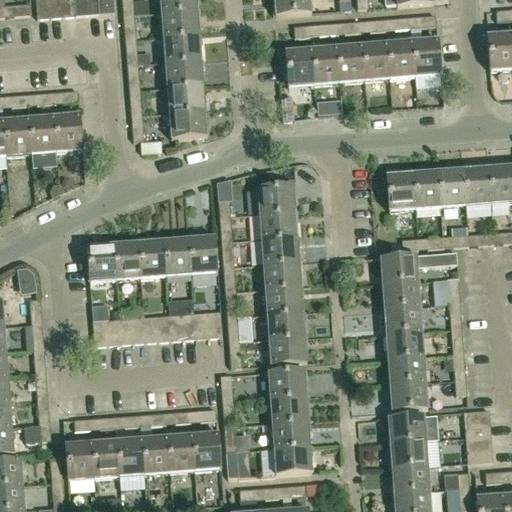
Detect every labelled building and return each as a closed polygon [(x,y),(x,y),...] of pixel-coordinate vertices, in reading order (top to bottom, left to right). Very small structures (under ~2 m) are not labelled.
[(48,0),(35,0),(37,23),(51,22),(48,0)] [(48,0),(51,22),(63,21),(61,0),(48,0)] [(61,0),(63,21),(76,20),(74,0),(61,0)] [(88,0),(74,0),(76,20),(90,19),(88,0)] [(114,17),(113,0),(96,0),(98,18),(114,17)] [(199,14),(196,14),(195,0),(159,0),(161,17),(199,14)] [(308,0),(272,0),(273,9),(271,9),(271,19),(274,19),(274,20),(310,17),(310,16),(309,16),(308,0)] [(368,12),(366,0),(355,0),(357,13),(368,12)] [(396,0),(397,9),(396,9),(397,11),(433,8),(433,6),(432,6),(431,0),(396,0)] [(134,20),(134,19),(132,4),(121,4),(123,20),(134,20)] [(14,20),(30,19),(29,8),(13,9),(14,20)] [(496,26),(511,24),(511,13),(495,15),(496,26)] [(200,24),(199,14),(161,17),(163,42),(201,39),(198,39),(197,24),(200,24)] [(419,21),(419,32),(435,30),(434,19),(419,21)] [(393,23),(394,34),(410,32),(409,21),(393,23)] [(368,25),(369,36),(385,34),(384,23),(368,25)] [(229,32),(229,25),(205,26),(206,36),(217,36),(217,32),(229,32)] [(344,38),(360,36),(359,25),(343,27),(344,38)] [(318,29),(319,40),(335,38),(334,27),(318,29)] [(136,45),(136,44),(134,29),(123,30),(125,46),(136,45)] [(293,31),(293,32),(294,42),(310,40),(309,29),(293,31)] [(491,75),(511,73),(511,37),(497,39),(497,36),(487,37),(487,39),(486,39),(489,76),(491,76),(491,75)] [(165,67),(203,64),(200,64),(199,49),(202,49),(201,39),(163,42),(165,67)] [(440,79),(437,43),(436,43),(436,44),(421,45),(421,42),(411,43),(414,81),(439,79),(439,80),(440,79)] [(389,83),(414,81),(411,43),(411,46),(396,47),(396,44),(386,45),(389,83)] [(389,83),(386,45),(386,48),(371,49),(371,46),(361,47),(364,85),(389,83)] [(339,87),(364,85),(361,47),(361,50),(346,51),(345,48),(336,49),(339,87)] [(339,87),(336,49),(335,49),(336,52),(320,53),(320,50),(311,51),(314,89),(339,87)] [(289,91),(314,89),(311,51),(310,51),(310,54),(295,55),(295,52),(285,53),(285,55),(285,56),(287,92),(289,92),(289,91)] [(138,70),(138,69),(136,54),(125,55),(127,71),(138,70)] [(204,74),(203,64),(165,67),(167,92),(205,89),(202,89),(201,74),(204,74)] [(140,95),(138,79),(127,80),(129,96),(140,95)] [(167,92),(169,118),(207,115),(207,114),(204,114),(203,99),(206,99),(205,89),(167,92)] [(154,110),(167,110),(167,93),(153,94),(154,110)] [(78,106),(77,95),(61,96),(62,107),(78,106)] [(37,109),(52,108),(53,108),(52,97),(36,98),(37,109)] [(11,100),(12,111),(27,110),(27,99),(11,100)] [(142,120),(140,104),(129,105),(131,121),(142,120)] [(208,124),(207,115),(169,118),(171,142),(171,144),(207,141),(207,140),(206,140),(205,124),(208,124)] [(53,119),(56,156),(81,154),(81,155),(82,155),(79,119),(78,119),(63,120),(63,118),(53,119)] [(169,136),(168,118),(149,119),(150,137),(169,136)] [(31,158),(56,156),(53,119),(53,121),(38,122),(38,120),(28,121),(31,158)] [(12,122),(3,123),(6,161),(31,158),(28,121),(28,123),(13,124),(12,122)] [(132,146),(134,146),(144,145),(142,129),(131,130),(132,146)] [(145,146),(146,158),(166,157),(165,145),(145,146)] [(497,169),(487,170),(490,208),(511,206),(511,170),(497,172),(497,169)] [(490,208),(487,170),(487,173),(472,174),(472,171),(462,172),(465,210),(490,208)] [(447,173),(437,174),(440,212),(465,210),(462,172),(462,175),(447,176),(447,173)] [(422,175),(412,176),(415,213),(440,212),(437,174),(437,176),(422,178),(422,175)] [(415,213),(412,176),(412,178),(397,179),(397,177),(387,177),(387,180),(386,180),(389,216),(390,216),(390,215),(415,213)] [(297,215),(294,216),(293,200),(296,200),(295,190),(293,190),(282,191),(257,192),(257,194),(259,218),(297,216),(297,215)] [(219,222),(220,222),(230,221),(229,205),(218,206),(219,222)] [(298,225),(297,216),(259,218),(261,244),(299,241),(299,240),(296,241),(295,226),(298,225)] [(221,247),(222,247),(232,246),(231,230),(220,231),(221,247)] [(511,246),(511,235),(502,236),(503,248),(511,246)] [(493,248),(493,237),(477,238),(477,249),(493,248)] [(451,240),(452,250),(452,251),(468,250),(467,239),(451,240)] [(217,277),(214,241),(213,241),(213,242),(198,243),(198,240),(188,241),(191,279),(216,277),(217,277)] [(166,281),(191,279),(188,241),(188,244),(173,245),(172,242),(163,243),(166,281)] [(299,241),(261,244),(263,269),(301,266),(298,266),(297,251),(300,250),(299,241)] [(426,242),(427,252),(427,253),(443,252),(442,241),(426,242)] [(147,244),(138,245),(140,283),(166,281),(163,243),(162,243),(163,246),(147,247),(147,244)] [(401,244),(402,254),(402,255),(418,254),(417,243),(401,244)] [(137,245),(137,247),(122,249),(122,246),(112,247),(115,285),(140,283),(138,245),(137,245)] [(90,286),(115,285),(112,247),(112,249),(97,250),(97,248),(87,249),(87,251),(89,287),(91,287),(90,286)] [(223,272),(224,272),(234,271),(232,255),(221,256),(223,272)] [(456,257),(380,263),(380,264),(381,279),(379,280),(379,289),(417,287),(416,272),(457,269),(456,257)] [(302,276),(301,266),(263,269),(265,294),(303,291),(300,291),(299,276),(302,276)] [(225,297),(226,297),(236,296),(234,280),(223,281),(225,297)] [(447,283),(447,284),(448,299),(459,299),(458,283),(447,283)] [(419,312),(417,287),(379,289),(379,290),(382,289),(383,305),(381,305),(381,314),(419,312)] [(267,319),(305,316),(302,316),(301,301),(303,301),(303,291),(265,294),(267,319)] [(30,320),(41,319),(40,304),(29,304),(30,320)] [(226,322),(228,322),(237,321),(236,305),(225,306),(226,322)] [(448,309),(449,309),(450,324),(461,324),(460,308),(448,309)] [(382,330),(383,340),(421,337),(419,312),(381,314),(381,315),(384,315),(385,330),(382,330)] [(118,324),(131,323),(143,322),(143,314),(118,316),(118,324)] [(206,317),(208,342),(222,341),(220,316),(206,317)] [(305,326),(305,316),(267,319),(269,344),(306,341),(304,341),(303,326),(305,326)] [(208,342),(206,317),(194,318),(196,343),(208,342)] [(196,343),(194,318),(181,319),(183,344),(196,343)] [(183,344),(181,319),(169,320),(171,345),(183,344)] [(158,346),(171,345),(169,320),(156,321),(158,346)] [(158,346),(156,321),(143,322),(145,347),(158,346)] [(145,347),(143,322),(131,323),(133,348),(145,347)] [(133,348),(131,323),(118,324),(120,349),(133,348)] [(108,350),(120,349),(118,324),(106,325),(108,350)] [(106,325),(93,326),(92,326),(94,351),(108,350),(106,325)] [(42,329),(31,329),(32,345),(43,344),(42,329)] [(239,346),(238,331),(227,331),(228,347),(239,347),(239,346)] [(450,334),(450,335),(451,350),(463,349),(461,333),(450,334)] [(383,340),(386,340),(387,355),(384,355),(385,365),(423,362),(421,337),(383,340)] [(270,370),(306,367),(306,366),(305,351),(307,351),(306,341),(269,344),(270,369),(270,370)] [(44,354),(33,355),(34,370),(45,370),(44,354)] [(230,373),(241,372),(240,356),(229,357),(230,373)] [(464,374),(463,359),(463,358),(452,359),(453,375),(464,374)] [(425,387),(423,362),(385,365),(388,365),(389,380),(386,380),(387,390),(425,387)] [(270,403),(308,400),(305,400),(304,385),(306,384),(306,375),(303,375),(303,374),(267,377),(267,378),(268,378),(270,403)] [(46,379),(34,380),(36,395),(47,395),(46,379)] [(0,407),(9,407),(7,382),(0,382),(0,407)] [(454,384),(454,385),(455,400),(466,399),(465,383),(454,384)] [(427,412),(425,387),(387,390),(390,390),(391,405),(388,405),(389,415),(391,415),(391,416),(427,413),(427,412)] [(222,407),(223,407),(233,406),(231,390),(221,391),(220,391),(222,407)] [(308,410),(308,400),(270,403),(272,428),(309,425),(307,425),(306,410),(308,410)] [(47,404),(36,405),(38,421),(49,420),(47,404)] [(0,432),(11,432),(9,407),(0,407),(0,432)] [(215,414),(199,415),(200,426),(216,425),(215,414)] [(175,428),(190,427),(190,415),(174,417),(175,428)] [(234,431),(233,415),(222,416),(223,432),(234,431)] [(488,415),(463,417),(464,430),(489,428),(488,415)] [(165,417),(149,419),(149,430),(165,428),(165,417)] [(139,419),(124,420),(124,431),(140,430),(139,419)] [(423,420),(387,422),(387,424),(388,423),(389,439),(386,439),(387,449),(425,446),(423,421),(423,420)] [(99,433),(115,432),(114,421),(98,422),(99,433)] [(90,434),(89,423),(73,424),(74,435),(90,434)] [(274,453),(311,450),(309,450),(308,435),(310,435),(309,425),(272,428),(274,453)] [(490,441),(489,428),(464,430),(465,443),(490,441)] [(49,429),(38,430),(39,446),(51,445),(49,429)] [(0,458),(13,458),(13,457),(11,432),(0,432),(0,458)] [(191,437),(194,475),(219,473),(219,474),(220,473),(217,437),(216,437),(216,438),(201,439),(201,436),(191,437)] [(169,477),(194,475),(191,437),(191,440),(176,441),(176,438),(166,439),(169,477)] [(169,477),(166,439),(166,442),(151,443),(151,440),(141,441),(144,479),(169,477)] [(236,456),(235,440),(224,441),(225,457),(236,456)] [(119,481),(144,479),(141,441),(141,444),(126,445),(125,442),(116,443),(119,481)] [(490,441),(465,443),(466,455),(491,453),(490,441)] [(94,483),(119,481),(116,443),(116,445),(101,447),(100,444),(91,445),(94,483)] [(65,449),(67,485),(69,485),(69,484),(94,483),(91,445),(90,445),(91,447),(75,448),(75,446),(65,447),(65,449)] [(427,471),(425,446),(387,449),(390,449),(391,464),(388,464),(389,474),(427,471)] [(312,460),(311,450),(274,453),(275,478),(275,479),(311,476),(311,475),(309,460),(312,460)] [(492,466),(491,453),(466,455),(467,468),(492,466)] [(60,462),(52,462),(49,462),(50,478),(61,478),(60,462)] [(20,464),(0,465),(0,491),(22,490),(20,465),(20,464)] [(237,465),(226,466),(227,482),(238,481),(237,465)] [(389,474),(392,474),(393,489),(390,489),(391,499),(429,496),(427,471),(389,474)] [(501,487),(500,476),(484,477),(485,488),(501,487)] [(469,493),(468,478),(468,477),(457,478),(458,494),(469,493)] [(63,503),(62,487),(51,488),(52,503),(63,503)] [(321,488),(320,499),(341,501),(342,490),(321,488)] [(305,489),(289,490),(290,501),(306,500),(305,489)] [(0,511),(23,511),(22,490),(0,491),(0,511)] [(280,491),(264,492),(265,503),(281,502),(280,491)] [(255,493),(239,494),(239,505),(255,504),(255,493)] [(429,511),(429,496),(391,499),(393,499),(394,511),(429,511)] [(511,497),(502,497),(502,500),(502,511),(511,511),(511,499),(511,497)] [(502,511),(502,500),(487,501),(486,498),(476,499),(477,501),(476,501),(476,511),(502,511)] [(459,511),(470,511),(470,502),(459,503),(459,511)]
